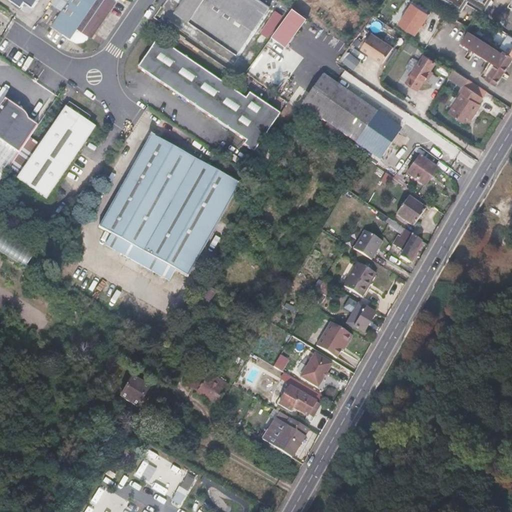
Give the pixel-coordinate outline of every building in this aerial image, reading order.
[(54,0),(52,4),(62,11),(52,25),(70,38),(76,41),(85,40),(87,37),(89,36),(91,37),(116,1),(114,0),(54,0)] [(184,0),(176,12),(235,56),(269,9),(256,0),(184,0)] [(489,0),(439,0),(459,11),(465,1),(483,11),(489,0)] [(424,21),(430,13),(413,3),(399,24),(415,34),(421,26),(424,21)] [(282,19),(277,15),(255,45),(260,49),(282,19)] [(496,84),(511,59),(511,55),(511,54),(504,50),(503,53),(468,30),(461,42),(490,60),(495,63),(490,71),(485,68),(481,75),(496,84)] [(383,62),(394,47),(372,33),(362,48),(383,62)] [(159,38),(139,67),(247,140),(244,144),(255,152),(281,113),(251,92),(247,98),(159,38)] [(358,58),(347,50),(337,63),(353,74),(359,66),(355,62),(358,58)] [(435,62),(423,54),(407,81),(419,88),(423,81),(431,69),(435,62)] [(490,60),(485,68),(490,71),(495,63),(490,60)] [(434,71),(431,69),(423,81),(426,83),(434,71)] [(462,92),(464,94),(451,113),(470,126),(483,105),(480,104),(484,98),(466,86),(470,80),(455,70),(450,78),(465,88),(462,92)] [(322,75),(302,104),(380,159),(400,130),(322,75)] [(470,80),(466,86),(484,98),(488,92),(470,80)] [(0,106),(0,182),(4,176),(29,140),(35,131),(19,120),(14,112),(2,104),(0,106)] [(67,107),(39,148),(15,183),(45,203),(93,133),(84,127),(89,122),(67,107)] [(242,183),(153,134),(100,229),(190,278),(242,183)] [(39,148),(29,140),(4,176),(15,183),(39,148)] [(438,169),(421,156),(408,173),(426,186),(438,169)] [(396,203),(400,207),(396,212),(414,225),(426,208),(408,196),(404,201),(400,198),(396,203)] [(389,222),(386,226),(400,236),(398,239),(395,237),(392,242),(399,246),(403,249),(399,255),(409,262),(421,241),(388,216),(385,219),(389,222)] [(0,251),(25,266),(34,251),(0,231),(0,251)] [(380,242),(361,231),(350,250),(369,261),(380,242)] [(376,271),(358,260),(344,283),(362,295),(376,271)] [(335,285),(326,280),(320,291),(321,291),(326,294),(329,296),(335,285)] [(326,294),(321,291),(315,299),(321,303),(326,294)] [(359,303),(354,300),(350,305),(356,309),(359,303)] [(359,303),(356,309),(348,322),(364,332),(375,314),(359,303)] [(350,337),(329,323),(314,347),(335,360),(350,337)] [(257,338),(248,333),(236,355),(245,360),(257,338)] [(227,351),(221,348),(211,364),(213,365),(216,367),(217,367),(227,351)] [(316,352),(300,377),(318,388),(334,364),(316,352)] [(123,362),(117,358),(105,377),(111,380),(123,362)] [(208,375),(195,367),(185,384),(198,391),(206,378),(208,375)] [(133,378),(127,388),(144,398),(150,388),(141,383),(138,381),(133,378)] [(213,382),(206,378),(198,391),(219,403),(227,390),(220,386),(213,382)] [(144,398),(127,388),(126,390),(143,400),(144,398)] [(126,390),(123,395),(140,405),(143,400),(126,390)] [(320,404),(302,393),(294,407),(312,418),(320,404)] [(276,418),(266,435),(274,440),(272,443),(292,456),(294,452),(296,451),(310,429),(292,418),(288,425),(276,418)] [(266,435),(264,438),(267,440),(272,443),(274,440),(266,435)] [(272,443),(267,440),(263,447),(267,450),(272,443)] [(272,443),(267,450),(289,464),(293,457),(292,456),(272,443)] [(194,481),(187,477),(180,488),(187,493),(194,481)] [(177,493),(173,501),(180,505),(184,496),(177,493)]
